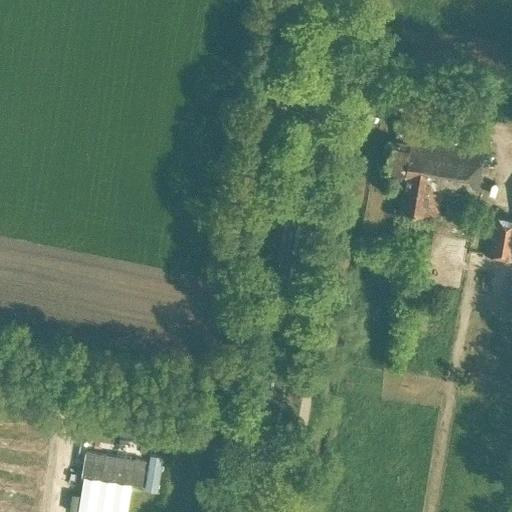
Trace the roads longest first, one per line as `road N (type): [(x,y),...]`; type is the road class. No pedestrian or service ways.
road 1 (secondary): [(251,511),(336,0)]
road 2 (track): [(319,103),(511,133)]
